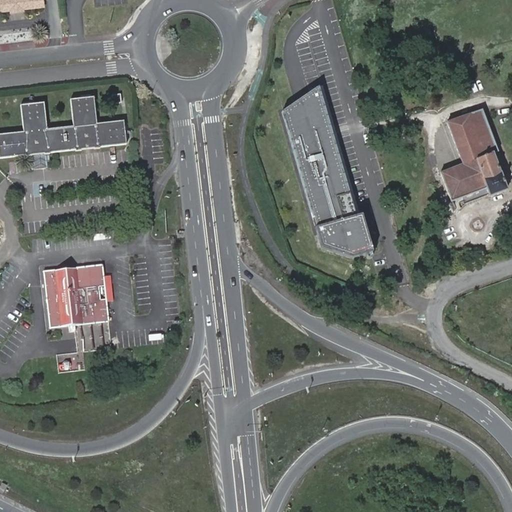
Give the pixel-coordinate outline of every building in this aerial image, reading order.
[(0,0),(0,10),(11,9),(13,6),(13,5),(21,4),(21,5),(24,7),(44,5),(43,0),(0,0)] [(302,97),(281,111),(311,215),(317,213),(320,225),(314,227),(320,247),(351,257),(372,251),(367,234),(361,213),(355,215),(318,86),(302,97)] [(3,130),(6,153),(32,150),(33,151),(37,151),(37,150),(51,148),(51,149),(56,149),(57,147),(82,144),(82,146),(88,145),(88,144),(101,142),(101,144),(106,143),(106,142),(132,138),(131,129),(131,126),(129,115),(104,117),(101,92),(78,94),(80,121),(54,123),(51,98),(27,100),(30,127),(3,130)] [(505,190),(477,111),(446,122),(462,165),(440,172),(450,201),(461,197),(463,205),(488,195),(488,197),(505,190)] [(51,148),(37,150),(37,151),(39,164),(53,162),(51,149),(51,148)] [(107,279),(105,262),(47,269),(53,324),(74,322),(109,318),(111,318),(110,308),(117,307),(114,278),(107,279)]
